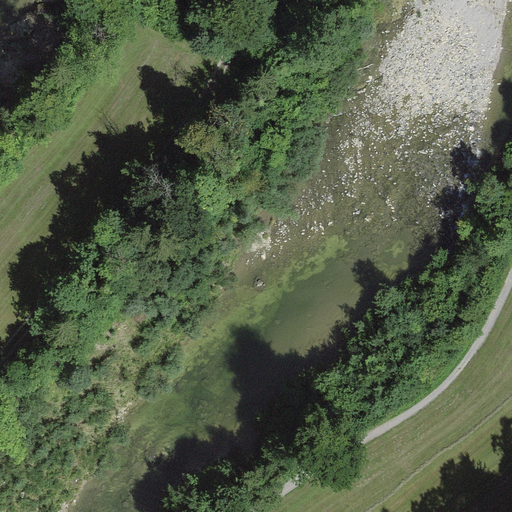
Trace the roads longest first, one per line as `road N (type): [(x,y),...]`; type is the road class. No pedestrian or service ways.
road 1 (track): [(0,358),(243,47),(262,0)]
road 2 (track): [(256,511),(407,416),(470,363),(511,279)]
